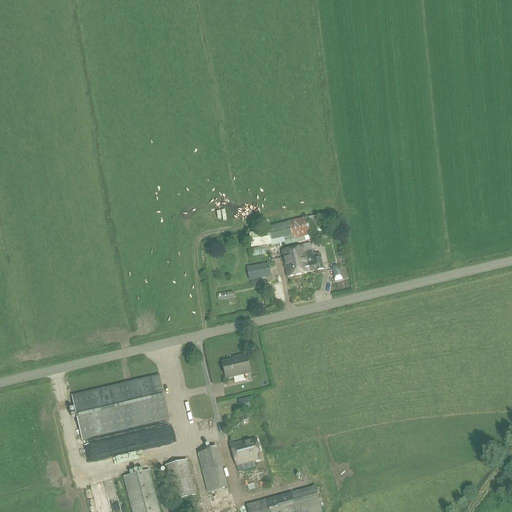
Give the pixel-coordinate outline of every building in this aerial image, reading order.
[(285,242),(322,233),(318,215),(268,227),(271,241),(284,238),(285,242)] [(251,248),(252,250),(265,248),(271,247),(269,233),(250,236),(251,248)] [(307,260),(309,272),(315,271),(323,269),(321,258),(320,254),(312,256),(311,251),(305,252),(304,247),(282,252),(284,262),(301,259),(301,261),(307,260)] [(252,250),(253,257),(266,255),(265,248),(252,250)] [(309,272),(307,260),(301,261),(301,259),(284,262),(287,277),(309,273),(309,272)] [(271,278),(269,264),(247,268),(249,282),(250,282),(261,280),(271,278)] [(334,277),(341,276),(339,265),(332,267),(334,277)] [(250,304),(249,290),(233,291),(233,283),(224,284),(224,292),(216,293),(217,304),(219,304),(220,309),(229,309),(228,303),(240,302),(241,305),(250,304)] [(237,357),(237,359),(222,362),(226,379),(251,374),(246,355),(237,357)] [(72,397),(82,440),(169,419),(159,376),(72,397)] [(144,428),(81,440),(84,457),(147,445),(144,428)] [(261,460),(256,438),(231,445),(236,466),(238,472),(254,468),(253,462),(261,460)] [(227,488),(217,447),(197,452),(208,493),(227,488)] [(197,496),(188,460),(165,466),(174,502),(197,496)] [(159,511),(149,470),(124,477),(133,511),(159,511)] [(102,478),(88,481),(94,511),(95,511),(107,510),(102,478)] [(322,511),(315,486),(246,505),(247,511),(322,511)]
